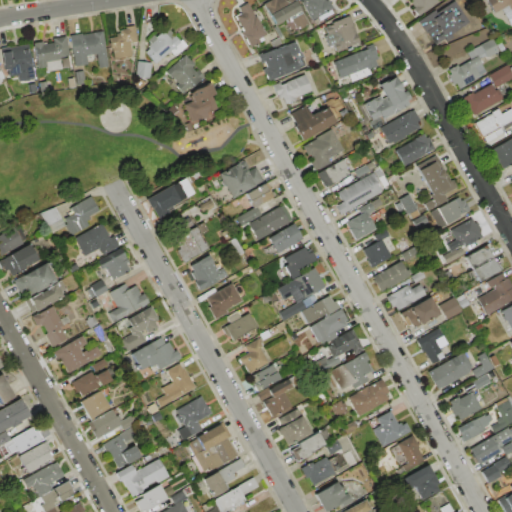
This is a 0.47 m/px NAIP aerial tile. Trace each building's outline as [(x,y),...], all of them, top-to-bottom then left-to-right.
[(293,0),(307,24),(297,30),(289,16),(281,20),(282,22),(275,26),(262,3),(267,0),(293,0)] [(311,20),(300,2),(302,1),(301,0),(327,0),(332,8),(311,20)] [(435,0),(417,17),(411,9),(413,7),(409,3),(412,1),(411,0),(435,0)] [(511,13),(507,4),(492,13),(485,0),(511,0),(511,13)] [(453,1),(468,22),(449,35),(444,28),(441,29),(439,26),(427,34),(418,21),(434,10),(436,13),(453,1)] [(246,2),(254,16),(255,15),(266,34),(257,39),(259,42),(250,48),(241,32),(243,31),(235,17),(241,13),(237,8),(246,2)] [(349,15),(359,43),(336,52),(333,44),(325,47),(321,37),(327,35),(324,26),(328,25),(328,26),(331,25),(331,22),(349,15)] [(113,59),(111,48),(109,48),(107,38),(115,36),(115,33),(119,33),(118,30),(125,28),(125,27),(134,25),(137,41),(128,43),(131,56),(113,59)] [(147,46),(150,44),(146,39),(153,34),(155,37),(164,29),(168,29),(171,33),(170,34),(172,36),(173,35),(179,41),(181,40),(186,46),(174,56),(169,51),(159,60),(147,46)] [(107,67),(98,68),(95,54),(85,56),(86,64),(74,66),(69,35),(81,33),(81,34),(101,31),(107,67)] [(65,36),(68,56),(61,57),(61,59),(45,62),(45,67),(36,68),(32,42),(41,41),(42,43),(46,42),(46,43),(52,42),(51,38),(65,36)] [(458,90),(455,84),(452,85),(447,75),(449,74),(447,69),(457,64),(458,66),(469,60),(465,52),(491,38),(498,51),(486,58),(484,54),(477,57),(481,63),(473,67),(479,78),(458,90)] [(257,54),(294,40),(298,53),(290,56),(292,61),(295,59),(299,69),(267,81),(262,69),(265,68),(263,62),(260,63),(257,54)] [(332,62),(354,53),(353,51),(371,44),(377,58),(373,59),(376,66),(366,70),(365,68),(338,78),(332,62)] [(0,49),(27,45),(33,82),(25,84),(25,81),(18,82),(17,77),(9,78),(7,70),(3,71),(0,49)] [(165,71),(184,54),(193,64),(190,67),(195,72),(197,70),(204,77),(189,90),(187,87),(181,93),(174,86),(177,84),(165,71)] [(136,61),(151,63),(148,78),(134,76),(136,61)] [(511,77),(494,87),(487,75),(506,64),(511,75),(511,77)] [(310,91),(293,97),(294,100),(284,104),(281,97),(280,97),(278,94),(276,95),(272,86),(303,74),(310,91)] [(409,105),(382,120),(380,116),(370,121),(361,104),(373,98),(373,99),(379,96),(381,99),(384,97),(377,84),(383,81),(383,82),(394,76),(401,90),(400,91),(401,93),(405,90),(410,98),(406,100),(409,105)] [(209,84),(213,93),(211,93),(217,109),(205,113),(207,117),(201,120),(200,118),(190,122),(183,105),(192,101),(188,92),(209,84)] [(473,115),(468,107),(466,108),(461,98),(472,92),(472,93),(490,84),(499,101),(473,115)] [(300,140),(296,132),(297,131),(288,114),(304,105),(305,107),(320,99),(324,108),(325,107),(334,122),(300,140)] [(511,120),(481,137),(474,122),(492,112),(495,116),(511,108),(511,110),(511,120)] [(378,128),(412,109),(418,120),(415,121),(418,127),(404,135),(405,136),(388,145),(378,128)] [(314,171),(308,161),(311,160),(309,155),(307,156),(301,146),(314,139),(314,138),(331,128),(342,150),(327,158),(330,163),(314,171)] [(423,133),(425,138),(428,137),(430,141),(429,142),(432,148),(423,153),(423,155),(403,166),(394,150),(413,139),(413,138),(423,133)] [(511,162),(501,168),(490,149),(511,137),(511,162)] [(434,154),(449,181),(451,180),(455,187),(443,194),(446,200),(427,210),(423,203),(431,198),(429,195),(430,194),(414,165),(434,154)] [(217,174),(243,159),(248,169),(254,166),(261,179),(252,183),(254,186),(230,199),(217,174)] [(324,188),(316,173),(342,159),(346,167),(344,168),(348,174),(324,188)] [(339,214),(334,206),(342,202),(336,192),(372,172),(377,181),(375,183),(380,192),(339,214)] [(157,218),(152,208),(150,209),(144,198),(172,184),(176,182),(176,181),(184,177),(192,192),(178,200),(179,202),(166,209),(168,212),(157,218)] [(253,208),(245,193),(265,182),(270,192),(272,191),(275,196),(253,208)] [(49,233),(38,213),(53,207),(63,225),(65,224),(62,219),(68,216),(67,213),(69,212),(67,208),(90,196),(98,209),(88,215),(89,218),(84,220),(87,225),(68,236),(63,225),(49,233)] [(429,212),(457,197),(459,200),(462,199),(468,210),(464,212),(464,211),(458,215),(459,217),(438,229),(429,212)] [(354,240),(344,222),(360,214),(357,209),(369,202),(374,211),(366,215),(374,229),(354,240)] [(248,223),(282,205),(291,222),(275,231),(274,229),(265,234),(266,236),(258,240),(248,223)] [(234,218),(256,207),(260,215),(239,227),(234,218)] [(182,263),(175,250),(177,249),(166,227),(187,216),(192,226),(194,225),(206,248),(189,257),(190,258),(182,263)] [(470,218),(473,223),(476,222),(480,230),(477,231),(481,237),(456,251),(451,242),(455,240),(449,230),(470,218)] [(100,223),(108,238),(113,235),(118,246),(101,255),(97,248),(82,256),(73,239),(100,223)] [(292,224),(301,240),(276,253),(267,237),(292,224)] [(20,240),(5,248),(6,252),(0,255),(0,233),(13,227),(20,240)] [(389,256),(370,267),(366,260),(367,259),(361,249),(375,241),(372,235),(384,228),(388,235),(380,239),(389,256)] [(229,240),(234,237),(242,252),(237,255),(229,240)] [(10,277),(6,270),(4,271),(2,268),(0,269),(0,259),(8,255),(8,254),(27,244),(36,260),(17,271),(17,270),(12,272),(14,275),(10,277)] [(282,257),(302,246),(306,253),(310,251),(315,259),(295,270),(298,275),(290,279),(283,266),(286,264),(282,257)] [(403,261),(398,253),(413,246),(417,253),(403,261)] [(464,257),(481,248),(482,249),(486,247),(499,271),(478,282),(464,257)] [(96,261),(120,248),(130,268),(110,279),(103,267),(101,268),(96,261)] [(217,281),(199,291),(189,273),(191,271),(188,265),(204,257),(217,281)] [(57,280),(34,293),(32,289),(27,292),(26,290),(19,294),(12,280),(47,261),(57,280)] [(377,293),(372,285),(375,283),(371,277),(400,261),(405,270),(407,268),(411,274),(377,293)] [(313,268),(322,286),(293,302),(292,300),(282,305),(278,299),(277,300),(271,289),(276,286),(277,288),(313,268)] [(414,282),(410,276),(420,270),(424,277),(414,282)] [(501,272),(505,278),(506,277),(511,288),(511,298),(503,304),(504,305),(485,316),(476,298),(490,291),(485,281),(501,272)] [(106,291),(94,297),(88,286),(100,279),(106,291)] [(30,312),(23,300),(38,291),(39,292),(44,290),(43,289),(59,280),(64,289),(59,292),(62,296),(34,312),(33,311),(30,312)] [(107,292),(124,283),(127,289),(135,284),(140,294),(143,293),(148,302),(112,322),(107,313),(116,308),(107,292)] [(212,319),(206,308),(209,306),(204,297),(230,283),(240,300),(223,309),(225,312),(212,319)] [(384,296),(407,284),(410,289),(418,285),(424,295),(396,310),(394,306),(390,308),(384,296)] [(297,312),(304,308),(328,295),(331,302),(335,300),(338,307),(324,315),(323,313),(304,324),(297,312)] [(399,313),(428,297),(437,314),(435,315),(435,317),(432,319),(431,317),(423,321),(424,323),(413,328),(410,323),(406,326),(399,313)] [(437,305),(452,297),(462,315),(447,323),(437,305)] [(281,321),(277,313),(300,300),(304,308),(297,312),(281,321)] [(500,311),(511,304),(511,332),(505,320),(504,322),(500,316),(502,315),(500,311)] [(50,347),(43,334),(45,333),(41,325),(39,326),(38,324),(35,326),(30,317),(50,306),(61,326),(59,327),(66,339),(50,347)] [(150,306),(156,317),(152,320),(156,327),(146,333),(143,328),(140,330),(146,341),(124,353),(117,341),(130,334),(127,328),(130,326),(126,319),(150,306)] [(339,308),(346,320),(343,321),(345,326),(334,332),(337,337),(322,345),(320,341),(317,342),(308,326),(339,308)] [(254,328),(231,341),(228,336),(225,337),(220,328),(229,323),(225,316),(236,310),(239,317),(247,313),(254,328)] [(91,328),(98,325),(106,339),(99,342),(91,328)] [(430,365),(422,349),(420,350),(415,339),(437,327),(441,335),(433,340),(443,358),(430,365)] [(351,330),(362,350),(354,355),(350,348),(333,358),(325,344),(351,330)] [(66,373),(58,358),(56,360),(51,351),(81,335),(86,343),(78,347),(80,352),(84,350),(85,352),(95,347),(100,355),(66,373)] [(129,354),(160,337),(163,343),(167,341),(172,351),(176,349),(180,357),(157,369),(154,364),(148,367),(147,365),(138,370),(129,354)] [(268,364),(248,375),(242,364),(240,365),(236,358),(246,352),(243,346),(258,337),(262,345),(259,348),(268,364)] [(363,352),(367,360),(365,361),(371,371),(364,374),(367,380),(352,389),(350,385),(339,391),(328,371),(363,352)] [(436,389),(426,372),(462,352),(470,367),(467,373),(436,389)] [(475,379),(471,370),(480,365),(475,356),(483,352),(492,369),(475,379)] [(177,364),(180,369),(183,368),(194,388),(158,407),(154,400),(163,395),(159,388),(170,382),(164,371),(177,364)] [(279,379),(255,391),(251,384),(250,384),(247,377),(271,364),(279,379)] [(80,396),(77,391),(75,393),(69,382),(89,371),(92,376),(103,369),(109,380),(80,396)] [(0,375),(12,397),(0,403),(0,375)] [(270,417),(262,401),(260,402),(255,393),(265,388),(266,390),(286,379),(290,387),(282,391),(290,406),(270,417)] [(379,379),(387,393),(384,394),(387,400),(358,416),(347,396),(379,379)] [(87,419),(78,402),(99,390),(108,407),(87,419)] [(458,421),(455,415),(454,416),(448,406),(450,405),(448,401),(457,396),(458,398),(470,391),(480,409),(458,421)] [(0,431),(0,407),(23,394),(34,412),(18,421),(19,423),(10,429),(9,427),(0,431)] [(201,396),(210,414),(196,422),(200,430),(181,440),(176,430),(183,426),(182,424),(180,425),(175,416),(177,415),(175,410),(201,396)] [(330,406),(340,400),(346,413),(336,418),(330,406)] [(511,421),(495,431),(492,425),(497,422),(496,419),(500,417),(496,408),(508,401),(511,409),(511,421)] [(95,439),(90,430),(93,428),(89,421),(110,409),(111,411),(114,409),(120,420),(129,415),(134,424),(122,431),(119,425),(95,439)] [(381,447),(371,429),(378,424),(375,418),(389,410),(396,424),(399,422),(400,425),(405,422),(410,432),(381,447)] [(462,443),(458,437),(460,436),(456,428),(484,413),(489,423),(487,425),(489,428),(462,443)] [(276,429),(300,416),(310,434),(287,447),(281,436),(280,436),(276,429)] [(221,421),(229,436),(226,437),(236,456),(200,475),(190,457),(193,456),(187,443),(193,440),(192,437),(221,421)] [(341,427),(352,421),(356,428),(345,433),(341,427)] [(18,453),(17,450),(10,454),(6,447),(13,443),(10,439),(30,427),(33,431),(36,430),(42,439),(18,453)] [(479,465),(469,447),(506,427),(511,437),(511,439),(497,447),(500,453),(479,465)] [(140,456),(116,469),(106,450),(104,451),(101,445),(119,435),(118,433),(125,430),(131,439),(129,440),(132,446),(133,445),(140,456)] [(323,444),(309,451),(310,454),(295,462),(289,451),(295,447),(294,444),(316,432),(323,444)] [(411,435),(418,447),(416,448),(423,462),(404,472),(401,466),(406,463),(404,458),(397,461),(390,448),(396,444),(395,443),(411,435)] [(329,455),(324,446),(336,439),(341,448),(329,455)] [(51,460),(27,474),(17,457),(44,441),(50,451),(47,453),(51,460)] [(342,455),(350,450),(354,459),(346,463),(342,455)] [(487,484),(480,471),(492,465),(491,463),(504,456),(510,467),(497,474),(499,478),(487,484)] [(299,468),(310,462),(311,464),(324,457),(333,474),(311,486),(306,477),(304,478),(299,468)] [(131,497),(125,486),(123,487),(120,481),(119,482),(114,473),(130,464),(134,471),(158,458),(168,476),(156,483),(155,480),(146,485),(147,487),(142,489),(142,490),(131,497)] [(202,479),(241,458),(244,465),(231,473),(234,478),(224,483),(227,489),(211,497),(202,479)] [(38,497),(31,486),(27,489),(22,480),(51,463),(52,465),(56,462),(63,475),(49,484),(52,489),(39,497),(38,497)] [(426,465),(430,473),(432,472),(438,484),(435,486),(438,491),(421,501),(414,487),(408,490),(402,478),(426,465)] [(252,477),(258,486),(242,495),(245,501),(226,511),(225,509),(220,511),(213,500),(238,486),(237,485),(252,477)] [(73,494),(43,511),(40,505),(43,503),(39,497),(52,489),(66,481),(73,494)] [(323,511),(313,494),(336,482),(343,494),(345,493),(350,502),(341,507),(339,504),(323,511)] [(167,499),(143,511),(139,511),(134,502),(141,498),(139,495),(158,484),(167,499)] [(155,511),(172,503),(169,497),(183,490),(187,497),(183,499),(188,507),(184,509),(185,511),(155,511)] [(511,511),(510,511),(501,511),(495,500),(501,496),(502,498),(511,492),(511,511)] [(339,511),(362,500),(368,510),(364,511),(339,511)] [(45,511),(54,507),(56,511),(61,511),(79,501),(85,511),(45,511)]
